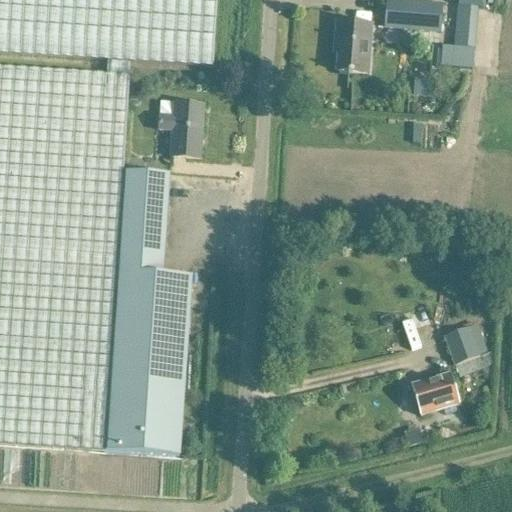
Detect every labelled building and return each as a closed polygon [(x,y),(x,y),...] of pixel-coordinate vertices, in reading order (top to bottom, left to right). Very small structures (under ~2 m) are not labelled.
[(131,63),(213,68),(216,0),(0,0),(0,55),(109,62),(131,63)] [(387,2),(385,29),(441,34),(443,6),(387,2)] [(442,49),(441,66),(473,70),(478,9),(464,7),(460,51),(442,49)] [(348,75),(352,75),(352,74),(367,75),(371,27),(337,24),(335,44),(339,45),(337,73),(348,74),(348,75)] [(0,446),(106,453),(124,173),(130,77),(131,63),(109,62),(108,76),(0,68),(0,446)] [(433,100),(435,82),(424,81),(423,99),(433,100)] [(204,107),(174,105),(161,104),(159,132),(172,133),(170,159),(200,161),(204,107)] [(124,173),(106,453),(169,457),(180,458),(192,274),(181,274),(163,272),(164,259),(169,175),(124,173)] [(475,299),(477,314),(491,312),(490,298),(475,299)] [(479,359),(468,330),(444,339),(455,368),(479,359)] [(450,375),(411,387),(421,418),(459,406),(450,375)]
